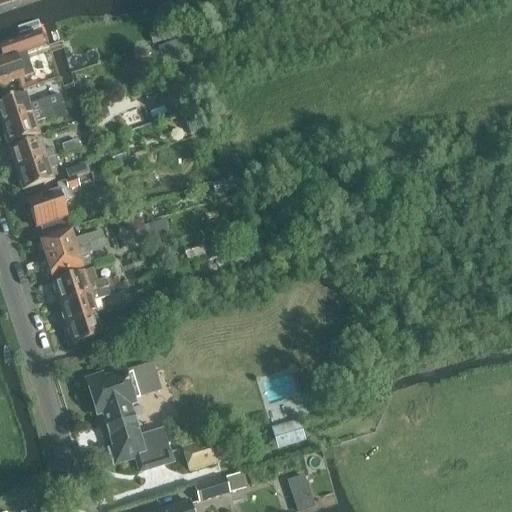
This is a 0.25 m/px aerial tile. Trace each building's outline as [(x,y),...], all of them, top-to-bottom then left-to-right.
[(0,52),(3,60),(0,61),(0,86),(24,78),(33,75),(26,54),(44,48),(39,33),(0,46),(0,52)] [(157,48),(163,68),(182,62),(176,42),(157,48)] [(162,89),(168,108),(194,101),(188,81),(162,89)] [(0,118),(2,126),(63,105),(60,96),(28,107),(24,95),(0,102),(0,118)] [(63,105),(2,126),(5,134),(4,137),(6,143),(8,144),(9,146),(38,136),(34,124),(66,113),(63,105)] [(174,118),(181,140),(205,133),(199,111),(174,118)] [(76,139),(61,144),(63,152),(79,147),(76,139)] [(14,162),(17,171),(56,158),(53,148),(43,152),(39,140),(10,150),(11,153),(10,155),(12,161),(14,162)] [(56,158),(17,171),(20,180),(19,182),(21,188),(23,189),(24,192),(53,182),(49,169),(59,166),(56,158)] [(85,167),(71,172),(74,180),(88,175),(85,167)] [(60,193),(62,192),(65,201),(71,199),(69,191),(80,188),(77,179),(57,185),(60,193)] [(219,180),(211,182),(214,192),(222,189),(219,180)] [(39,227),(64,219),(65,218),(57,194),(28,204),(36,229),(39,227)] [(64,219),(39,227),(43,237),(67,229),(64,219)] [(132,231),(136,244),(155,238),(151,225),(132,231)] [(43,251),(46,259),(104,241),(101,233),(83,239),(79,227),(39,240),(40,242),(39,245),(40,250),(43,251)] [(104,241),(46,259),(48,267),(47,270),(48,275),(51,276),(52,279),(92,266),(88,254),(106,249),(104,241)] [(57,295),(60,304),(120,285),(118,278),(107,281),(107,279),(97,282),(94,270),(53,283),(54,286),(53,288),(55,294),(57,295)] [(66,323),(67,326),(96,316),(92,302),(122,292),(120,285),(60,304),(63,313),(62,316),(64,322),(66,323)] [(96,316),(67,326),(68,328),(67,331),(69,337),(71,338),(74,347),(102,338),(105,347),(128,340),(122,322),(100,329),(96,316)] [(161,434),(140,441),(130,407),(135,405),(125,373),(103,380),(102,376),(86,381),(97,417),(107,414),(117,448),(108,451),(112,464),(137,456),(142,470),(169,461),(161,434)] [(271,429),(277,450),(305,442),(299,421),(271,429)] [(182,450),(189,473),(220,463),(213,441),(182,450)] [(306,474),(289,480),(300,511),(317,506),(306,474)] [(240,475),(224,479),(229,495),(244,490),(240,475)] [(194,488),(199,504),(229,495),(224,479),(194,488)] [(192,511),(190,503),(161,511),(192,511)]
